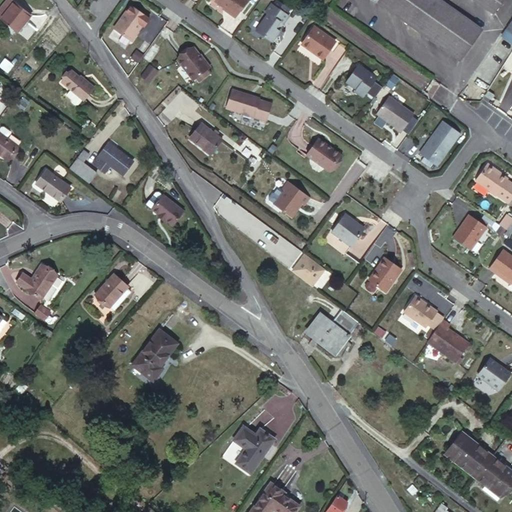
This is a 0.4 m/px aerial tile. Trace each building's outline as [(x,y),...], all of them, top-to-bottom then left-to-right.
[(247,0),(216,0),(215,1),(229,11),(228,13),(235,18),(248,0),(247,0)] [(437,0),(371,0),(460,62),(482,31),(437,0)] [(472,0),(493,14),(503,0),(472,0)] [(10,1),(0,13),(0,18),(19,34),(32,18),(10,1)] [(280,27),(287,17),(285,15),(288,11),(276,2),(273,6),(271,5),(265,13),(268,15),(255,31),(271,42),(276,35),(275,30),(277,28),(280,27)] [(126,12),(115,27),(131,39),(142,23),(144,25),(150,18),(136,8),(131,16),(126,12)] [(511,22),(503,37),(511,43),(511,22)] [(313,29),(301,46),(321,60),(333,44),(313,29)] [(191,46),(176,57),(192,77),(194,75),(205,66),(208,64),(200,55),(199,56),(191,46)] [(131,55),(138,61),(143,53),(136,48),(131,55)] [(149,63),(140,75),(148,82),(158,71),(149,63)] [(357,65),(345,82),(356,89),(354,91),(362,97),(375,79),(357,65)] [(194,75),(197,79),(208,70),(205,66),(194,75)] [(96,86),(82,75),(74,69),(65,81),(86,99),(96,86)] [(84,73),(82,75),(96,86),(98,84),(84,73)] [(234,88),(228,107),(267,120),(273,103),(260,99),(260,97),(234,88)] [(75,104),(80,99),(70,89),(65,94),(75,104)] [(489,93),(485,98),(492,103),(496,98),(489,93)] [(389,98),(377,115),(394,127),(393,128),(399,133),(401,131),(411,116),(413,114),(389,98)] [(401,131),(409,136),(419,122),(411,116),(401,131)] [(204,124),(193,139),(215,155),(226,139),(204,124)] [(443,124),(421,155),(424,158),(436,166),(438,167),(460,136),(443,124)] [(0,137),(0,158),(11,166),(21,153),(0,137)] [(318,138),(306,154),(329,170),(341,154),(318,138)] [(107,147),(93,166),(104,175),(110,167),(124,177),(133,164),(116,151),(115,153),(107,147)] [(70,172),(90,187),(98,176),(86,166),(92,158),(84,152),(70,172)] [(436,166),(424,158),(421,163),(432,171),(436,166)] [(488,167),(477,183),(497,197),(498,196),(510,204),(511,201),(511,184),(508,181),(509,180),(502,175),(501,176),(488,167)] [(48,175),(38,189),(63,207),(73,194),(48,175)] [(310,197),(289,182),(284,190),(286,191),(275,205),(292,217),(302,203),(304,204),(310,197)] [(251,186),(246,192),(251,197),(257,191),(251,186)] [(154,210),(164,196),(160,193),(157,193),(149,204),(149,207),(154,210)] [(154,210),(161,216),(160,218),(165,222),(167,221),(174,226),(185,212),(164,196),(154,210)] [(346,214),(333,232),(352,246),(365,228),(346,214)] [(501,226),(509,231),(511,225),(511,216),(509,215),(501,226)] [(470,217),(455,238),(472,250),(488,229),(470,217)] [(501,226),(495,234),(503,239),(506,234),(509,231),(501,226)] [(285,241),(279,248),(281,249),(276,256),(289,265),(299,252),(285,241)] [(312,286),(325,268),(303,252),(290,270),(312,286)] [(511,256),(505,252),(493,270),(499,275),(500,273),(511,281),(511,256)] [(385,258),(369,280),(386,293),(402,271),(385,258)] [(41,266),(25,290),(40,300),(57,277),(41,266)] [(115,277),(95,299),(109,311),(128,290),(115,277)] [(415,295),(404,311),(425,326),(437,310),(415,295)] [(359,325),(345,314),(342,311),(333,323),(321,315),(307,333),(337,355),(359,325)] [(41,323),(52,332),(57,325),(46,316),(41,323)] [(443,320),(428,342),(456,362),(469,343),(448,329),(450,326),(443,320)] [(161,333),(134,367),(156,383),(165,371),(162,368),(178,347),(161,333)] [(497,365),(489,359),(477,376),(497,391),(509,375),(496,366),(497,365)] [(237,465),(252,475),(276,441),(261,431),(257,437),(244,428),(235,442),(247,451),(237,465)] [(446,454),(476,476),(491,456),(462,433),(446,454)] [(511,471),(491,456),(476,476),(485,483),(482,488),(497,498),(511,478),(511,471)] [(271,486),(252,511),(272,511),(273,511),(274,511),(296,511),(299,509),(285,499),(286,497),(271,486)] [(338,498),(328,511),(342,511),(347,504),(338,498)]
